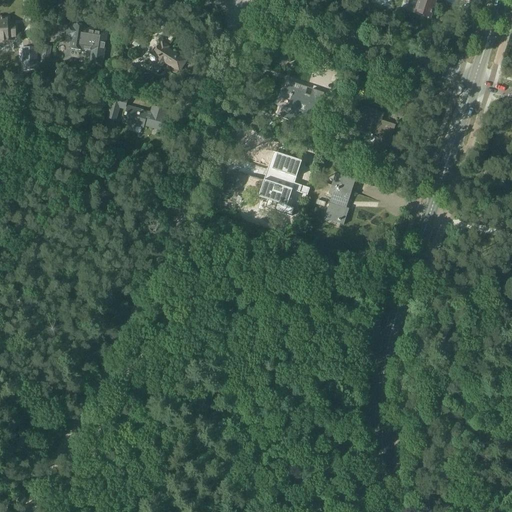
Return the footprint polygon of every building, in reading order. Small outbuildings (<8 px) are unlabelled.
[(409,0),(406,9),(407,9),(414,12),(431,17),(436,0),(409,0)] [(0,40),(9,40),(9,37),(16,37),(15,24),(14,24),(8,24),(7,18),(2,19),(2,18),(2,19),(0,18),(0,40)] [(66,31),(66,34),(69,35),(72,40),(71,42),(70,49),(82,51),(82,49),(92,51),(90,64),(102,66),(107,32),(96,30),(86,28),(86,26),(74,24),(73,27),(67,26),(66,31)] [(162,41),(160,43),(159,43),(152,52),(158,56),(150,67),(158,72),(165,62),(170,66),(171,65),(179,70),(186,59),(168,47),(169,46),(162,41)] [(41,60),(49,62),(52,46),(44,45),(41,60)] [(23,69),(37,69),(37,49),(23,49),(23,69)] [(136,69),(129,65),(124,77),(131,80),(136,69)] [(304,97),(305,95),(307,87),(306,87),(288,81),(283,94),(294,97),(289,110),(283,108),(280,117),(313,128),(316,119),(312,118),(315,109),(319,110),(324,93),(313,89),(310,98),(304,97)] [(165,117),(164,117),(166,108),(153,105),(151,113),(148,112),(148,111),(126,105),(128,97),(114,94),(108,117),(116,119),(119,108),(127,110),(123,122),(143,128),(144,125),(162,130),(165,117)] [(339,99),(333,97),(330,106),(336,108),(339,99)] [(384,113),(363,106),(356,127),(380,134),(374,151),(384,154),(394,125),(381,121),(384,113)] [(270,165),(269,168),(272,169),(270,176),(294,183),(294,184),(295,183),(296,178),(302,161),(286,156),(273,152),(269,165),(270,165)] [(322,183),(319,192),(328,195),(328,193),(332,194),(334,195),(332,202),(330,201),(325,215),(326,215),(344,221),(349,207),(342,205),(344,198),(348,199),(355,178),(335,172),(331,185),(322,183)] [(263,184),(259,197),(287,206),(292,190),(307,195),(310,188),(295,183),(294,184),(294,183),(270,176),(268,182),(265,181),(264,184),(263,184)] [(383,216),(359,208),(356,220),(379,227),(383,216)] [(444,318),(447,311),(440,309),(438,316),(444,318)] [(494,383),(490,390),(507,400),(511,393),(494,383)]
